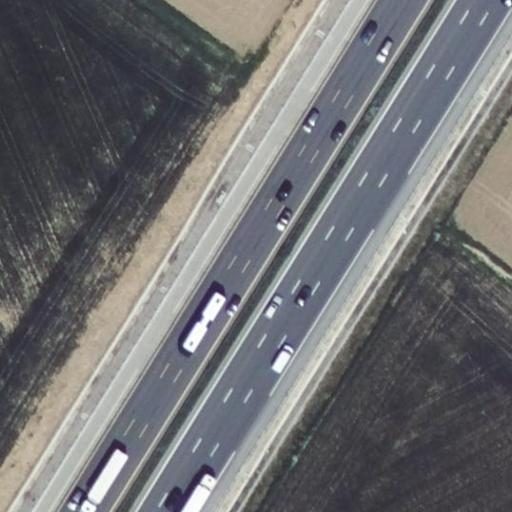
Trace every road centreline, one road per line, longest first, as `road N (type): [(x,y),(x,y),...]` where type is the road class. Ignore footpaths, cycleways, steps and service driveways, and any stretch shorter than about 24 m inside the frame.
road 1 (motorway): [(162,511),(484,0)]
road 2 (motorway): [(398,0),(81,511)]
